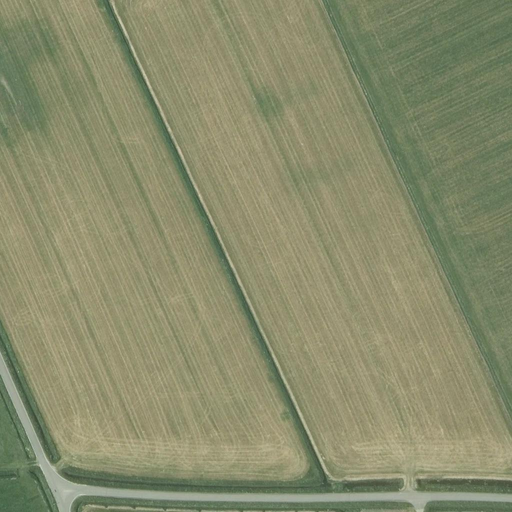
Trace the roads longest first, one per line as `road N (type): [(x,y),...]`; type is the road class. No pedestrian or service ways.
road 1 (unclassified): [(511,501),(56,491)]
road 2 (unclassified): [(56,491),(0,363)]
